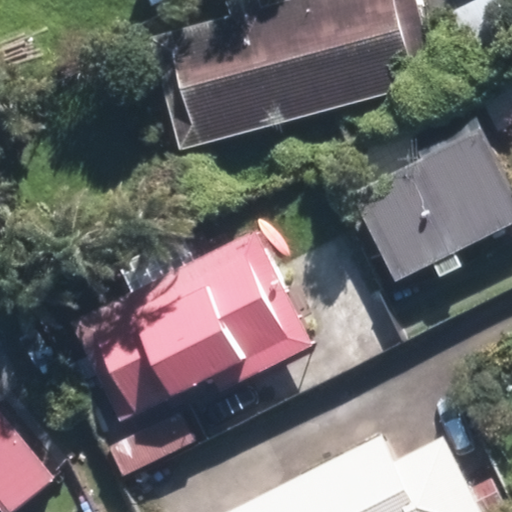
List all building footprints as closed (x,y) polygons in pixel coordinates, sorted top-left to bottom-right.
[(448,79),(427,0),(286,0),(268,5),(267,0),(236,0),(240,13),(159,34),(189,149),(448,79)] [(406,278),(511,226),(511,160),(484,104),(422,133),(433,157),(363,192),(406,278)] [(300,141),(280,150),(288,167),(308,158),(300,141)] [(266,228),(82,320),(138,435),(322,343),(266,228)] [(92,352),(72,361),(82,381),(102,372),(92,352)] [(21,511),(66,475),(0,395),(0,508),(9,501),(18,511),(21,511)] [(492,511),(491,511),(478,482),(452,434),(405,459),(389,429),(226,511),(492,511)] [(511,498),(498,472),(478,482),(491,511),(511,500),(511,498)]
